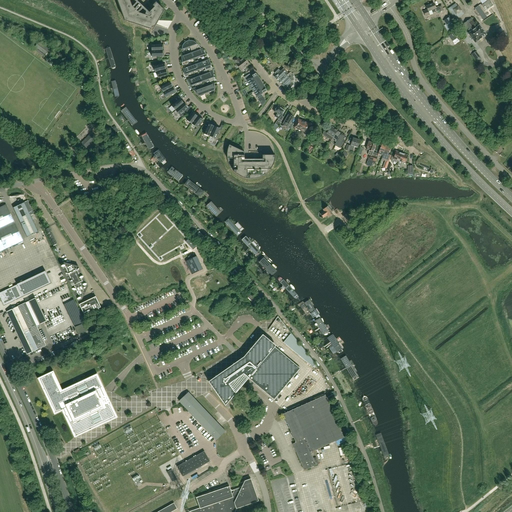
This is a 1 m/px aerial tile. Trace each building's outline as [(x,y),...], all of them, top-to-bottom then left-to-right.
[(147,0),(116,0),(125,21),(150,30),(153,30),(164,10),(156,2),(153,5),(147,0)] [(489,0),(488,0),(487,1),(481,5),(485,11),(493,5),(489,0)] [(443,11),(441,5),(438,7),(436,8),(434,3),(426,7),(427,9),(423,11),(425,17),(430,15),(429,11),(431,10),(432,13),(437,11),(437,10),(439,9),(440,12),(443,11)] [(463,14),(455,3),(448,9),(456,20),(463,14)] [(487,17),(478,5),(474,9),(482,20),(487,17)] [(443,21),(450,31),(451,32),(457,29),(456,27),(450,17),(443,21)] [(486,35),(479,25),(477,27),(471,19),(464,24),(470,32),(468,34),(475,43),(486,35)] [(495,32),(491,34),(492,36),(496,42),(497,42),(504,37),(505,39),(508,37),(501,28),(499,29),(495,32)] [(107,46),(96,29),(91,32),(103,49),(107,46)] [(456,30),(448,36),(453,42),(454,43),(458,40),(457,38),(455,36),(458,33),(456,30)] [(199,46),(197,44),(197,43),(196,43),(196,42),(195,42),(194,41),(193,41),(192,41),(191,41),(191,40),(190,40),(190,41),(189,41),(188,41),(187,41),(186,41),(186,42),(185,42),(185,43),(184,43),(184,44),(183,44),(183,45),(182,46),(182,47),(182,50),(190,47),(192,52),(196,51),(195,48),(196,47),(198,46),(199,46)] [(39,44),(36,48),(43,55),(47,50),(39,44)] [(206,54),(201,48),(201,49),(196,51),(192,52),(191,52),(194,59),(206,54)] [(115,68),(108,49),(104,51),(110,70),(115,68)] [(481,58),(479,55),(475,50),(471,54),(477,62),(482,59),(481,58)] [(188,63),(187,61),(194,59),(191,52),(184,55),(182,56),(181,56),(182,66),(183,66),(183,65),(185,64),(188,63)] [(241,70),(249,64),(244,58),(240,61),(237,57),(234,60),(236,63),(236,64),(241,70)] [(199,63),(198,61),(195,62),(196,64),(198,70),(204,68),(205,70),(212,68),(211,65),(208,59),(207,60),(199,63)] [(154,67),(155,73),(156,72),(167,69),(165,64),(154,67)] [(183,68),(185,75),(187,74),(198,70),(196,64),(189,66),(186,67),(183,68)] [(169,75),(167,69),(156,72),(158,78),(169,75)] [(283,69),(274,78),(280,83),(281,84),(291,74),(290,74),(289,75),(289,74),(287,72),(283,69)] [(212,71),(211,71),(210,72),(200,75),(202,82),(209,79),(209,82),(214,80),(214,77),(213,70),(212,70),(212,71)] [(249,74),(244,77),(246,80),(247,80),(251,85),(260,79),(258,75),(257,76),(256,73),(251,76),(249,74)] [(291,74),(281,84),(285,88),(287,86),(289,89),(294,84),(292,82),(294,80),(292,78),(294,76),(291,73),(291,74),(291,73),(290,74),(291,74)] [(187,80),(190,86),(202,82),(200,75),(188,80),(187,80)] [(253,89),(252,90),(253,92),(264,85),(260,79),(251,85),(253,89)] [(163,93),(174,87),(171,82),(160,87),(163,93)] [(194,91),(199,96),(214,90),(214,83),(194,91)] [(253,92),(254,91),(257,96),(256,97),(258,100),(263,97),(262,94),(267,91),(265,89),(266,89),(264,85),(253,92)] [(166,98),(177,92),(174,87),(163,93),(166,98)] [(128,113),(118,96),(114,98),(124,116),(128,113)] [(181,98),(171,106),(175,111),(185,103),(181,98)] [(185,103),(175,111),(179,115),(182,118),(193,106),(192,104),(189,107),(185,103)] [(281,116),(284,111),(278,106),(274,111),(277,113),(274,116),(278,119),(275,124),(278,126),(283,117),(281,116)] [(175,112),(171,115),(176,121),(180,118),(175,112)] [(191,125),(198,116),(194,112),(186,122),(191,125)] [(294,117),(289,114),(289,115),(288,114),(281,126),(288,127),(287,128),(291,129),(294,124),(292,122),(294,117)] [(196,129),(203,119),(198,116),(191,125),(196,129)] [(298,135),(304,122),(301,121),(301,120),(299,120),(298,120),(295,128),(298,129),(297,134),(298,135)] [(313,128),(309,127),(309,125),(309,124),(308,123),(307,123),(306,123),(304,122),(298,135),(301,136),(303,131),(310,134),(313,128)] [(210,136),(215,125),(209,123),(204,134),(210,136)] [(215,139),(220,128),(215,125),(210,136),(215,139)] [(113,127),(112,127),(117,135),(120,133),(115,126),(113,127)] [(149,142),(137,126),(133,129),(145,145),(149,142)] [(332,138),(337,131),(331,127),(327,132),(325,131),(322,135),(331,140),(332,138)] [(338,137),(341,133),(337,131),(332,138),(334,139),(332,143),(335,144),(335,143),(339,138),(338,137)] [(77,145),(73,149),(80,156),(85,151),(84,150),(97,137),(92,132),(78,146),(77,145)] [(346,142),(343,140),(345,136),(341,133),(338,137),(339,138),(335,143),(342,148),(346,142)] [(347,146),(345,150),(352,152),(354,146),(357,147),(360,141),(353,138),(351,146),(348,145),(347,145),(347,146)] [(372,156),(375,148),(376,145),(369,142),(366,150),(369,151),(368,154),(369,155),(368,158),(366,165),(371,167),(372,163),(373,161),(373,160),(374,157),(372,156)] [(382,158),(382,156),(386,146),(381,144),(377,156),(377,157),(377,156),(382,158)] [(244,158),(244,152),(229,145),(228,147),(228,148),(228,149),(227,150),(227,151),(227,152),(227,153),(227,155),(227,157),(227,159),(227,160),(228,162),(228,163),(229,164),(229,165),(229,166),(230,167),(231,169),(232,170),(233,171),(234,172),(235,173),(236,174),(237,174),(238,175),(239,176),(241,177),(242,177),(243,178),(244,178),(246,179),(248,179),(250,179),(251,179),(252,179),(253,179),(255,179),(256,179),(257,178),(259,178),(260,177),(262,177),(263,176),(264,175),(265,175),(266,174),(268,173),(268,172),(269,171),(270,170),(270,169),(271,169),(272,167),(273,166),(273,164),(274,163),(274,162),(274,161),(275,159),(275,158),(275,157),(275,155),(262,155),(262,160),(265,160),(265,162),(242,162),(242,161),(242,160),(241,159),(241,158),(244,158)] [(307,145),(304,149),(306,150),(310,154),(311,153),(314,148),(309,145),(308,146),(307,145)] [(387,158),(391,147),(386,146),(382,156),(387,158)] [(169,166),(156,151),(152,154),(165,169),(169,166)] [(398,163),(402,153),(396,151),(394,157),(392,156),(390,160),(392,161),(392,162),(392,164),(394,164),(395,164),(396,162),(398,163)] [(405,163),(408,156),(402,153),(398,163),(398,165),(400,166),(402,162),(405,163)] [(419,158),(417,162),(419,164),(418,165),(424,167),(423,170),(428,172),(429,172),(430,171),(430,172),(430,173),(431,173),(432,173),(433,173),(433,172),(434,171),(435,171),(437,172),(438,170),(438,168),(424,159),(422,159),(422,160),(419,158)] [(183,179),(172,173),(169,177),(180,183),(183,179)] [(211,207),(197,192),(194,196),(208,210),(211,207)] [(32,211),(28,201),(24,203),(28,213),(32,211)] [(37,232),(24,203),(13,208),(27,236),(37,232)] [(0,251),(23,241),(6,205),(0,207),(0,251)] [(332,214),(327,207),(323,210),(322,211),(323,212),(320,214),(323,218),(327,215),(328,217),(332,214)] [(230,226),(216,212),(212,215),(226,230),(230,226)] [(57,244),(49,228),(45,229),(53,246),(57,244)] [(247,246),(234,231),(230,235),(244,249),(247,246)] [(40,244),(43,251),(49,248),(47,242),(40,244)] [(263,261),(249,247),(245,251),(259,265),(263,261)] [(203,269),(197,256),(196,256),(197,257),(195,258),(194,254),(188,257),(190,260),(186,262),(186,261),(185,261),(192,274),(202,269),(203,269)] [(88,286),(79,268),(78,266),(64,263),(60,264),(78,302),(82,300),(88,286)] [(278,278),(265,264),(261,267),(275,282),(278,278)] [(0,297),(4,305),(23,297),(51,284),(45,271),(17,284),(17,285),(0,292),(0,297)] [(294,296),(281,281),(277,285),(291,300),(294,296)] [(252,294),(248,298),(252,302),(255,305),(258,301),(256,299),(252,294)] [(101,307),(96,296),(79,304),(85,317),(93,313),(92,311),(93,311),(93,312),(95,311),(95,310),(101,307)] [(17,306),(7,312),(27,355),(38,350),(46,346),(37,326),(46,322),(35,298),(25,303),(17,306)] [(317,324),(305,308),(301,311),(313,327),(317,324)] [(46,314),(50,320),(55,318),(51,311),(46,314)] [(131,342),(121,316),(108,322),(117,347),(131,342)] [(272,334),(277,330),(273,326),(268,330),(272,334)] [(331,343),(319,327),(315,330),(327,346),(331,343)] [(276,346),(263,334),(244,357),(208,381),(225,406),(248,378),(274,400),(300,368),(275,347),(276,346)] [(315,365),(291,334),(283,343),(312,369),(315,365)] [(343,363),(333,346),(329,349),(339,366),(343,363)] [(355,383),(345,366),(341,369),(351,386),(355,383)] [(53,371),(37,378),(54,415),(62,411),(75,438),(96,428),(95,427),(117,417),(97,374),(75,384),(62,390),(53,371)] [(216,440),(225,431),(221,426),(216,421),(195,399),(189,392),(179,401),(200,423),(216,440)] [(316,465),(311,452),(344,438),(325,394),(282,414),(295,442),(292,444),(304,470),(316,465)] [(370,413),(361,395),(357,397),(366,415),(370,413)] [(386,459),(380,440),(375,441),(381,460),(386,459)] [(257,453),(260,458),(265,456),(262,450),(257,453)] [(201,467),(208,463),(210,462),(205,451),(184,463),(177,466),(183,477),(201,467)] [(178,457),(172,460),(175,465),(181,463),(178,457)] [(177,479),(171,469),(167,472),(172,481),(177,479)] [(209,471),(197,478),(199,482),(211,474),(209,471)] [(234,511),(236,509),(256,502),(256,501),(257,499),(258,499),(251,479),(245,481),(245,482),(244,483),(237,497),(235,496),(236,494),(234,493),(233,495),(232,494),(231,491),(229,486),(196,497),(200,508),(189,511),(234,511)] [(171,511),(177,509),(174,503),(157,511),(171,511)]
